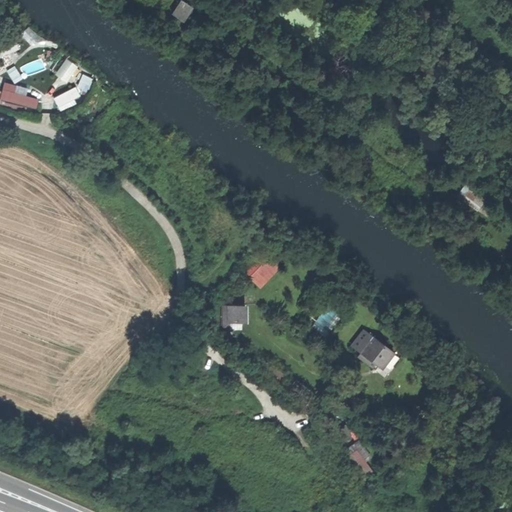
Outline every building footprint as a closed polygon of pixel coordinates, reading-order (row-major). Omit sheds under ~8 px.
[(184,22),(192,9),(180,1),(171,14),(184,22)] [(67,56),(55,73),(67,81),(79,65),(67,56)] [(83,73),(78,86),(88,90),(93,77),(83,73)] [(0,104),(37,112),(40,97),(15,92),(17,83),(5,81),(3,89),(0,88),(0,104)] [(77,86),(55,96),(60,109),(83,99),(77,86)] [(467,181),(457,195),(476,209),(486,195),(467,181)] [(267,250),(246,273),(262,287),(282,265),(267,250)] [(245,305),(229,305),(229,312),(223,312),(223,327),(230,330),(230,324),(246,323),(245,305)] [(312,326),(323,335),(339,314),(328,306),(312,326)] [(373,338),(362,353),(382,369),(386,364),(384,362),(391,353),(373,338)] [(316,400),(325,407),(337,394),(328,387),(316,400)] [(332,432),(339,446),(352,439),(346,426),(332,432)] [(379,467),(360,438),(345,448),(365,476),(379,467)]
